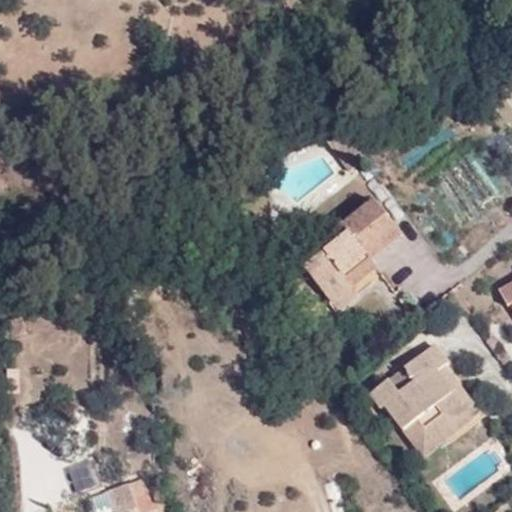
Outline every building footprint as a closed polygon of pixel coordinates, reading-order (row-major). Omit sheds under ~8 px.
[(366,162),(345,133),(326,141),(350,174),(366,162)] [(372,262),(369,257),(400,234),(375,201),(344,226),(351,235),(305,270),(332,304),(353,287),(348,280),(372,262)] [(372,262),(403,238),(400,234),(369,257),(372,262)] [(353,287),(377,269),(372,262),(348,280),(353,287)] [(511,285),(499,292),(508,308),(511,305),(511,285)] [(360,296),(353,287),(332,304),(339,313),(360,296)] [(457,434),(482,415),(472,400),(463,406),(439,373),(446,367),(449,364),(436,346),(371,395),(382,411),(387,408),(409,440),(425,428),(420,419),(437,407),(457,434)] [(463,406),(472,400),(446,367),(439,373),(463,406)] [(409,440),(423,460),(457,434),(437,407),(420,419),(425,428),(409,440)] [(149,511),(140,481),(128,485),(138,511),(149,511)] [(327,487),(332,511),(347,511),(340,483),(327,487)] [(138,511),(128,485),(107,493),(113,511),(138,511)]
